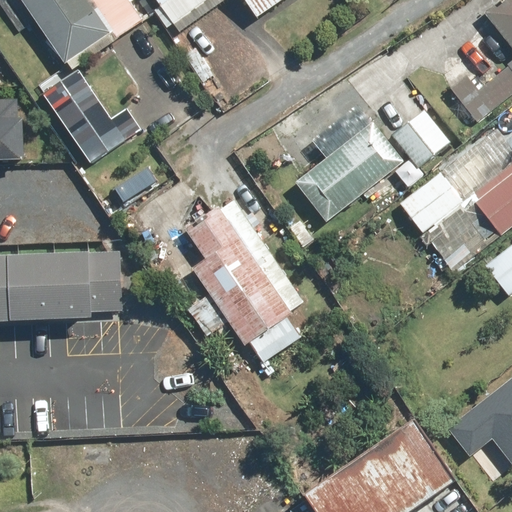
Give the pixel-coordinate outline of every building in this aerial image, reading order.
[(131,0),(25,0),(76,73),(121,42),(119,40),(146,21),(131,0)] [(246,0),(258,17),(283,0),(160,0),(178,24),(212,0),(246,0)] [(466,75),(452,86),(480,121),(511,97),(511,0),(503,0),(489,12),(511,41),(511,63),(477,89),(466,75)] [(93,90),(58,114),(92,162),(126,139),(93,90)] [(17,100),(0,100),(0,159),(36,159),(35,118),(18,118),(17,100)] [(431,109),(395,137),(420,170),(457,142),(431,109)] [(376,123),(299,181),(324,215),(401,157),(376,123)] [(511,137),(505,143),(511,150),(511,168),(476,196),(506,234),(511,229),(511,137)] [(467,202),(443,172),(404,205),(427,234),(467,202)] [(305,302),(237,204),(179,244),(247,341),(305,302)] [(511,245),(487,266),(511,295),(511,293),(511,245)] [(72,260),(0,261),(0,327),(74,325),(72,260)] [(511,379),(452,427),(473,453),(495,435),(511,455),(511,379)] [(400,511),(450,479),(413,425),(303,498),(312,511),(400,511)]
